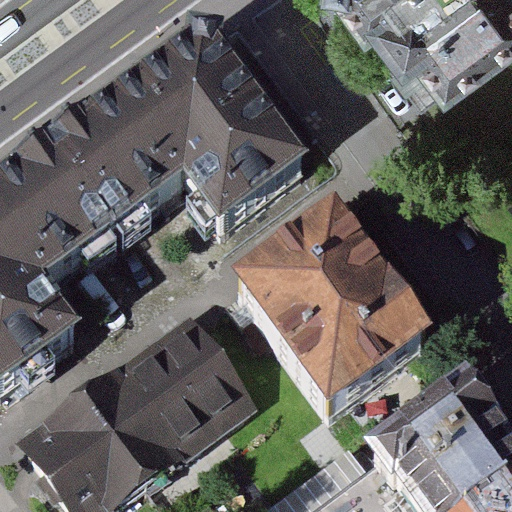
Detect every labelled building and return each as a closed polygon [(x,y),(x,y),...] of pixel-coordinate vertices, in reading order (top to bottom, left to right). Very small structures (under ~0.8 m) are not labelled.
[(344,0),(427,117),(511,57),(511,26),(493,0),(344,0)] [(0,200),(0,407),(71,355),(36,308),(182,200),(222,254),(317,184),(213,44),(0,200)] [(359,215),(238,298),(327,427),(448,343),(359,215)] [(128,511),(254,424),(184,324),(17,441),(66,511),(128,511)] [(511,511),(511,450),(470,389),(368,458),(404,511),(511,511)]
